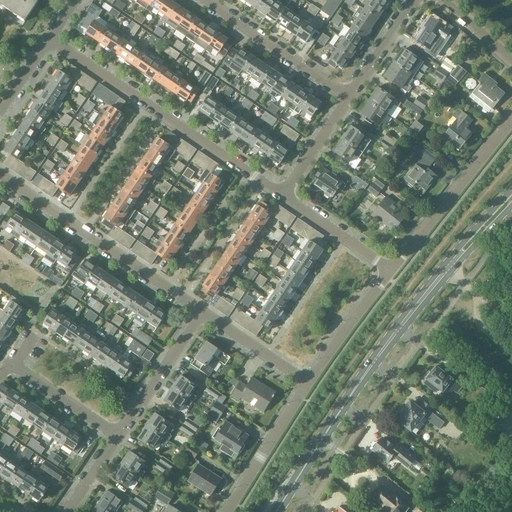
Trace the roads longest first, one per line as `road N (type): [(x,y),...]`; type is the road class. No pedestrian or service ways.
road 1 (secondary): [(278,511),(373,365),(511,201)]
road 2 (residential): [(281,193),(48,37)]
road 3 (residential): [(199,312),(0,179)]
road 4 (residential): [(511,116),(389,272)]
road 5 (residential): [(349,96),(207,0)]
road 6 (residential): [(116,435),(13,365),(35,332)]
road 7 (residential): [(307,383),(225,511)]
road 8 (residential): [(116,435),(199,312)]
road 9 (residential): [(389,272),(307,383)]
road 10 (residential): [(389,272),(281,193)]
road 11 (residential): [(307,383),(199,312)]
